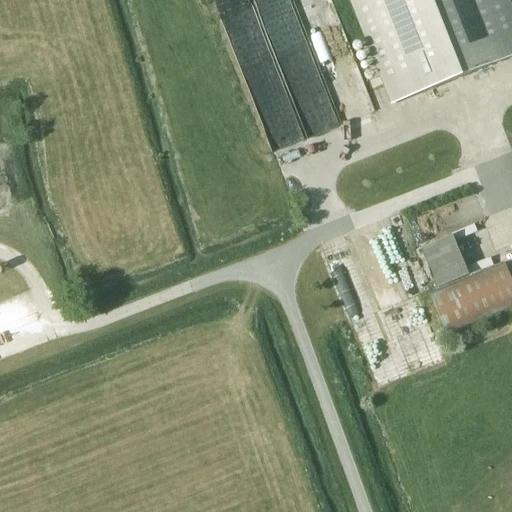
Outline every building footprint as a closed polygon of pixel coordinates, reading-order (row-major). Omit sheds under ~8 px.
[(511,17),(505,0),(359,0),(400,104),(511,61),(511,17)] [(421,241),(486,217),(478,196),(413,219),(421,241)] [(468,276),(453,236),(421,248),(437,289),(429,292),(446,335),(511,309),(511,281),(504,262),(468,276)] [(0,303),(0,327),(38,314),(31,293),(0,303)] [(442,362),(438,351),(415,361),(419,371),(442,362)]
